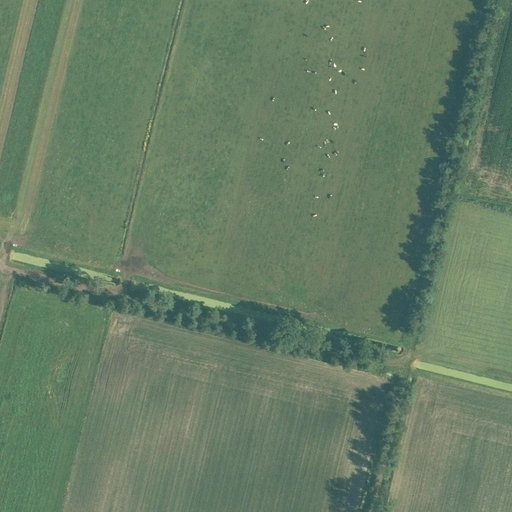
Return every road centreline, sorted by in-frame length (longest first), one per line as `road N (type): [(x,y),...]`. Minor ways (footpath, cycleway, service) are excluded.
road 1 (track): [(405,366),(0,263)]
road 2 (track): [(405,366),(492,0)]
road 3 (track): [(370,511),(405,366)]
